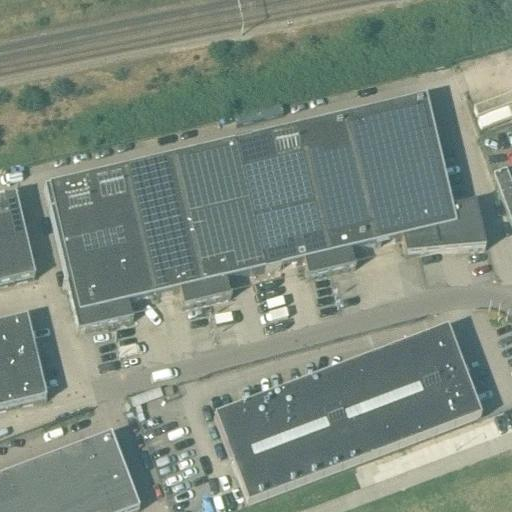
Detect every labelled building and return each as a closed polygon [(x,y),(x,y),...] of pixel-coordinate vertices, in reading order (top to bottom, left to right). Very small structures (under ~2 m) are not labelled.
[(424,103),(340,123),(371,251),(401,244),(405,259),(403,259),(404,260),(406,260),(484,253),(473,206),(472,206),(473,208),(450,213),(424,103)] [(355,271),(353,271),(350,256),(371,251),(340,123),(296,133),(329,278),(355,272),(355,271)] [(296,133),(234,148),(264,276),(303,267),(306,282),(305,282),(305,284),(329,278),(296,133)] [(234,148),(166,164),(200,308),(231,301),(230,300),(229,300),(225,285),(264,276),(234,148)] [(166,164),(118,175),(148,303),(179,296),(182,311),(181,312),(181,313),(200,308),(166,164)] [(511,225),(511,185),(507,173),(494,178),(511,225)] [(132,323),(131,323),(127,308),(148,303),(118,175),(43,193),(77,337),(133,324),(132,323)] [(15,199),(0,202),(0,228),(4,244),(24,239),(15,199)] [(34,282),(24,239),(4,244),(14,287),(34,282)] [(0,289),(14,287),(4,244),(0,244),(0,289)] [(26,322),(0,328),(0,336),(8,369),(36,363),(26,322)] [(429,339),(213,421),(247,510),(477,423),(480,421),(467,387),(463,388),(456,367),(459,366),(456,358),(453,360),(451,355),(449,351),(447,347),(444,344),(440,342),(435,342),(431,343),(429,339)] [(36,363),(8,369),(17,410),(45,404),(36,363)] [(0,414),(17,410),(8,369),(0,371),(0,414)] [(97,487),(124,477),(110,439),(83,449),(97,487)] [(97,487),(83,449),(57,459),(71,497),(97,487)] [(71,497),(57,459),(31,469),(45,507),(71,497)] [(30,511),(45,507),(31,469),(4,479),(16,511),(30,511)] [(106,511),(137,511),(124,477),(97,487),(106,511)] [(0,511),(16,511),(4,479),(0,480),(0,511)] [(71,497),(76,511),(106,511),(97,487),(71,497)] [(45,507),(46,511),(76,511),(71,497),(45,507)]
